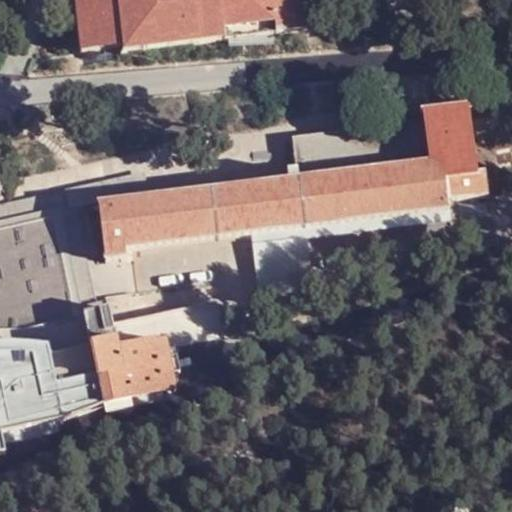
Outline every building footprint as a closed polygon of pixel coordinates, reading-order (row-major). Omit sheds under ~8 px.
[(73,0),(80,53),(122,47),(124,52),(304,31),(300,0),(73,0)] [(99,205),(104,262),(128,261),(128,250),(451,210),(451,199),(483,197),(481,175),(474,175),(466,109),(421,112),(423,123),(294,137),(296,173),(227,180),(228,191),(99,205)] [(0,351),(24,352),(47,354),(48,359),(93,350),(89,331),(110,327),(105,306),(72,313),(54,224),(0,235),(0,351)] [(0,452),(2,453),(7,466),(47,446),(45,425),(59,424),(108,407),(165,396),(161,349),(169,347),(226,337),(217,307),(110,327),(89,331),(93,350),(48,359),(47,354),(24,352),(0,351),(0,452)] [(169,347),(161,349),(165,396),(173,395),(169,347)]
